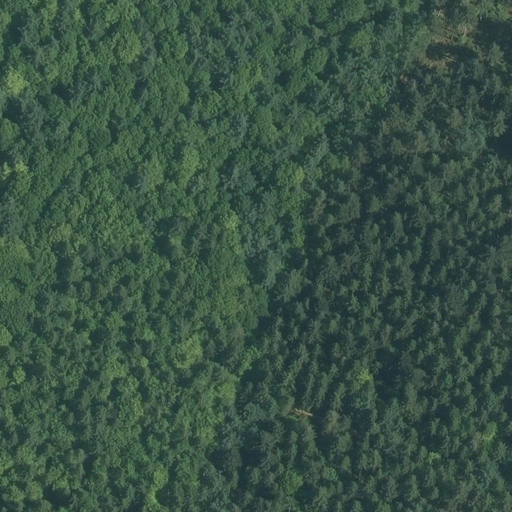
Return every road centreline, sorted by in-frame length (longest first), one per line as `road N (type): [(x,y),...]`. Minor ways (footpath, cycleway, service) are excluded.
road 1 (track): [(375,0),(173,511)]
road 2 (track): [(314,423),(134,351)]
